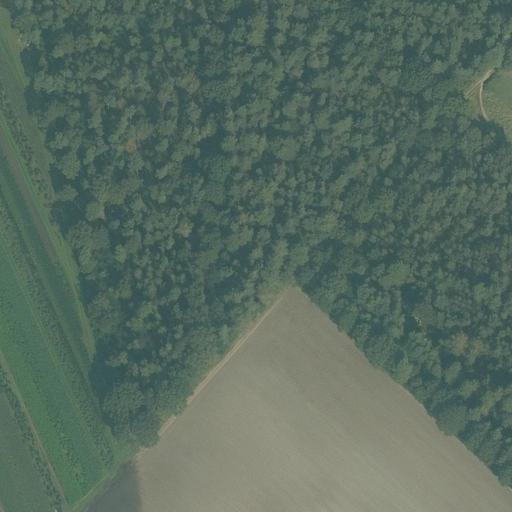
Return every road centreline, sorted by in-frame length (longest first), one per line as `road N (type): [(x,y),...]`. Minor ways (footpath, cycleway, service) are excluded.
road 1 (track): [(224,0),(203,379)]
road 2 (track): [(203,379),(461,103)]
road 3 (track): [(85,511),(203,379)]
